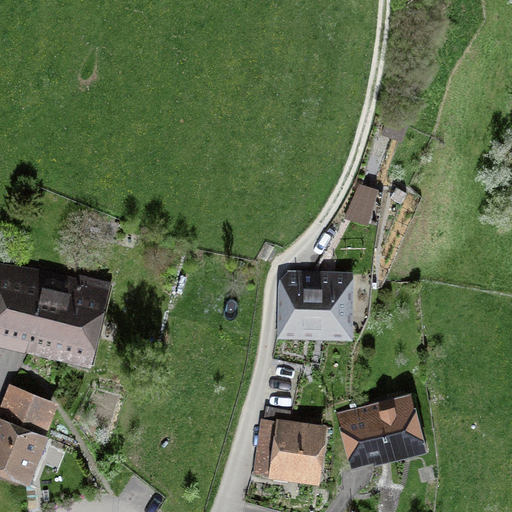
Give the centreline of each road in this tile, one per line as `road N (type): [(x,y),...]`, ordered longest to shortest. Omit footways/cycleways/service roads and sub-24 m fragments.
road 1 (residential): [(219,506),(268,346),(273,276),(325,214)]
road 2 (track): [(325,214),(363,131),(387,0)]
